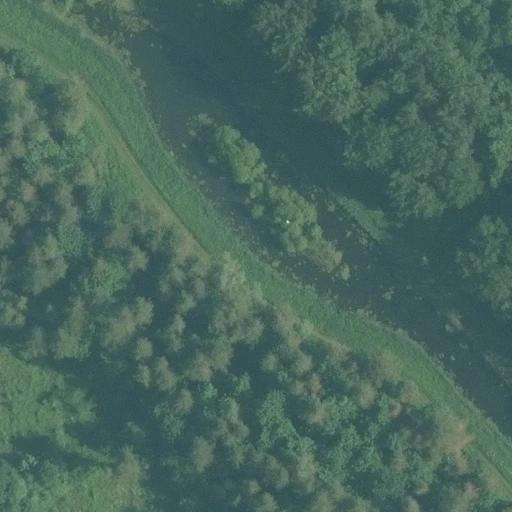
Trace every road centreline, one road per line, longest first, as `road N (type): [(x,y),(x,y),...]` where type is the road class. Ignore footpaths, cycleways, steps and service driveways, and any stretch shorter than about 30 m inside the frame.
road 1 (track): [(511,494),(409,380),(289,323),(228,280),(163,204),(94,100),(67,72),(0,30)]
road 2 (track): [(191,0),(511,344)]
